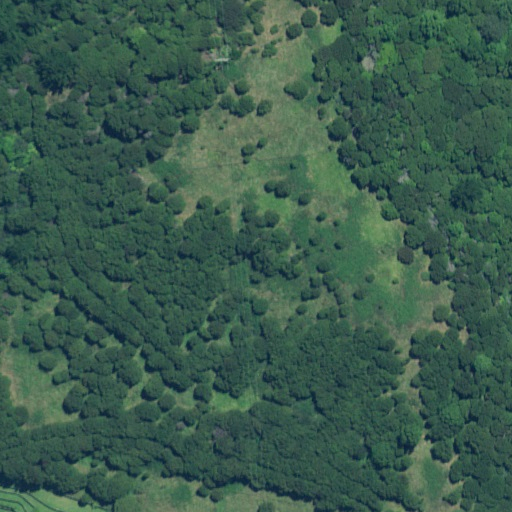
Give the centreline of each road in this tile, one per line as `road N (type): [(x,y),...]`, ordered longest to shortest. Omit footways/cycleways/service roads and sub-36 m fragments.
road 1 (track): [(344,506),(330,447),(314,422),(156,341),(66,232),(30,154),(75,56),(149,0)]
road 2 (track): [(0,456),(105,441),(232,461),(344,506)]
